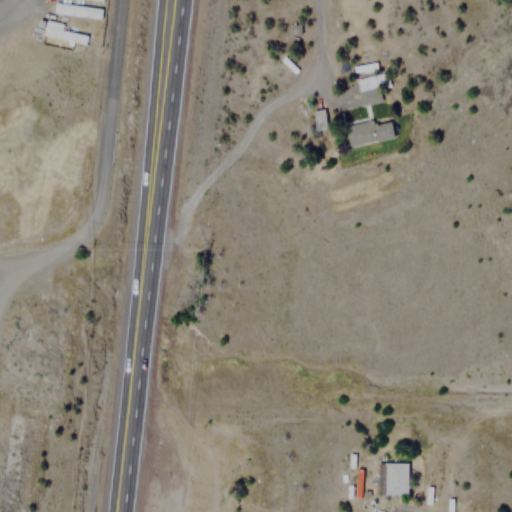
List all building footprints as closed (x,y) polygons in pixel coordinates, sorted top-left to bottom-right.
[(103,8),(56,3),(55,14),(102,18),(103,8)] [(90,35),(63,30),(64,24),(47,21),(44,35),(72,40),(72,41),(88,44),(90,35)] [(291,35),(303,35),(303,24),(290,24),(291,35)] [(382,101),(379,76),(357,79),(360,104),(382,101)] [(317,129),(327,128),(326,115),(316,116),(317,129)] [(395,140),(392,119),(346,126),(349,146),(395,140)] [(231,428),(209,428),(209,448),(231,448),(231,428)] [(383,495),(408,495),(408,463),(383,463),(383,495)] [(204,511),(209,466),(191,464),(185,511),(204,511)]
